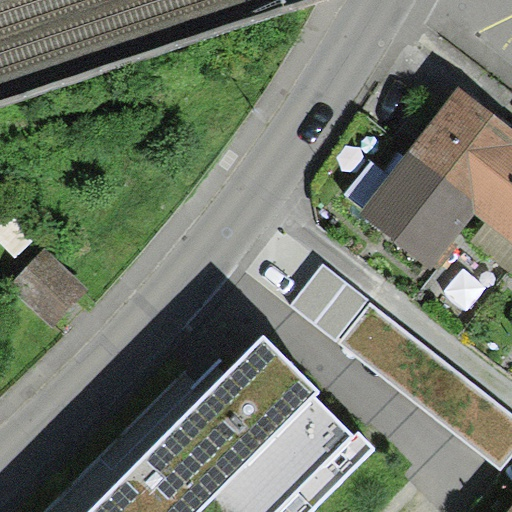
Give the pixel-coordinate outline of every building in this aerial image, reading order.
[(355,193),(427,247),(464,197),(511,232),(511,108),(452,63),(355,193)] [(42,255),(8,285),(47,328),(81,298),(42,255)] [(335,346),(363,308),(315,273),(287,310),(335,346)] [(511,448),(511,417),(363,308),(335,346),(331,352),(494,472),(511,448)] [(231,511),(322,408),(235,332),(77,511),(231,511)]
